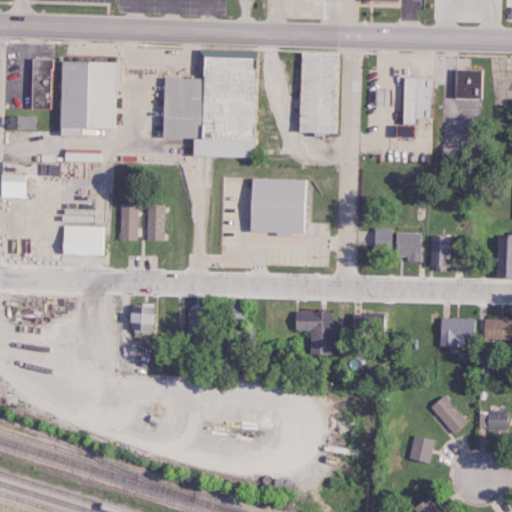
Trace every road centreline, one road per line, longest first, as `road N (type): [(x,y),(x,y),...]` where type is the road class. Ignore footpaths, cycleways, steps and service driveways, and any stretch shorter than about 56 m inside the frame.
road 1 (residential): [(511,41),(0,24)]
road 2 (residential): [(511,291),(0,277)]
road 3 (residential): [(343,286),(351,37)]
